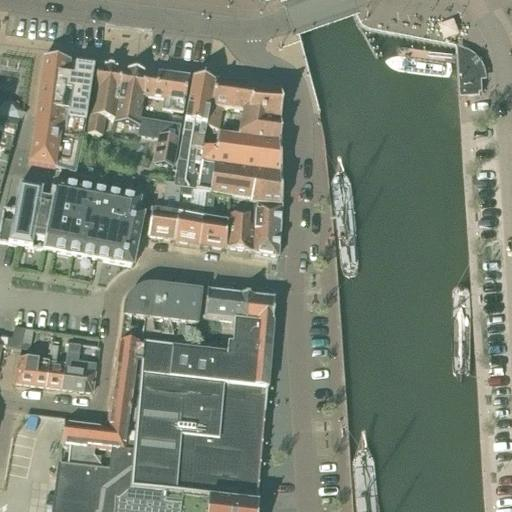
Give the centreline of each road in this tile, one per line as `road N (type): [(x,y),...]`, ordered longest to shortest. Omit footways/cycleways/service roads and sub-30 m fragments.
road 1 (residential): [(8,399),(100,412),(114,292),(127,279),(155,270),(294,287)]
road 2 (residential): [(243,29),(253,55),(284,72),(300,104),(294,287)]
road 3 (secondary): [(17,0),(243,29)]
road 4 (residential): [(294,287),(307,511)]
road 5 (unclassified): [(511,206),(501,55),(476,0)]
